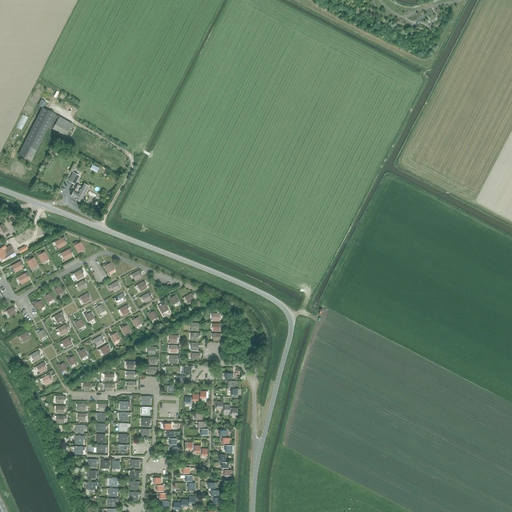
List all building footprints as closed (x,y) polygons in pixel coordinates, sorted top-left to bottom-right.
[(45,111),(41,108),(17,155),(30,161),(47,127),(65,137),(71,125),(54,115),(45,111)] [(80,176),(73,172),(68,181),(75,185),(80,176)] [(78,193),(74,191),(71,197),(74,199),(80,202),(88,187),(83,184),(78,193)] [(58,249),(66,245),(63,241),(65,240),(64,237),(62,238),(55,242),(58,249)] [(85,250),(81,242),(76,244),(75,242),(73,244),(74,246),(78,253),(85,250)] [(0,257),(2,261),(14,252),(10,246),(6,248),(5,246),(0,248),(0,257)] [(64,261),(72,256),(70,252),(72,251),(70,248),(68,250),(68,249),(61,254),(64,261)] [(49,259),(45,252),(40,254),(39,252),(37,254),(38,256),(42,263),(49,259)] [(38,265),(34,258),(29,260),(28,258),(26,260),(27,261),(27,262),(31,269),(38,265)] [(11,266),(15,273),(23,269),(20,264),(22,263),(21,261),(19,262),(11,266)] [(108,274),(115,270),(111,263),(106,265),(105,264),(103,265),(108,274)] [(82,272),(83,271),(82,269),(74,274),(77,280),(84,277),(82,272)] [(139,273),(141,272),(140,270),(132,275),(135,281),(142,278),(139,273)] [(17,277),(21,284),(29,280),(26,276),(28,275),(27,272),(25,273),(17,277)] [(84,283),(86,282),(85,280),(77,284),(80,291),(87,287),(84,283)] [(118,284),(119,283),(118,281),(110,285),(114,292),(120,288),(118,284)] [(144,284),(146,283),(145,281),(137,286),(140,292),(147,289),(144,284)] [(58,296),(64,292),(60,286),(56,288),(55,286),(53,288),(58,296)] [(149,295),(151,294),(150,292),(142,297),(145,303),(152,299),(149,295)] [(48,303),(54,299),(51,293),(46,295),(45,294),(43,295),(48,303)] [(88,296),(90,295),(88,293),(80,297),(84,304),(90,300),(88,296)] [(192,296),(194,295),(192,293),(184,297),(188,304),(195,300),(192,296)] [(115,298),(118,304),(119,304),(125,301),(123,297),(124,296),(123,294),(115,298)] [(173,305),(175,304),(179,302),(175,295),(171,298),(170,296),(168,297),(173,305)] [(38,310),(45,307),(41,300),(37,303),(36,301),(34,302),(38,310)] [(162,314),(169,310),(165,304),(161,306),(160,305),(158,306),(162,314)] [(98,315),(105,311),(101,305),(97,307),(96,306),(94,307),(98,315)] [(127,308),(129,307),(128,305),(120,309),(123,316),(129,312),(127,308)] [(13,309),(15,309),(14,306),(6,311),(9,317),(16,314),(13,309)] [(152,321),(158,317),(155,311),(150,313),(149,312),(147,313),(152,321)] [(62,315),(63,314),(62,312),(54,317),(58,323),(64,319),(62,315)] [(88,322),(95,319),(91,312),(87,315),(86,313),(84,314),(88,322)] [(136,327),(142,323),(138,317),(134,319),(133,318),(131,319),(136,327)] [(78,330),(85,326),(81,319),(77,322),(76,320),(74,322),(78,330)] [(66,327),(67,326),(66,324),(58,329),(62,335),(68,332),(66,327)] [(125,335),(131,331),(127,325),(123,327),(122,326),(120,327),(125,335)] [(40,340),(47,336),(43,330),(39,332),(38,330),(36,331),(40,340)] [(27,334),(29,333),(28,331),(20,336),(24,342),(30,339),(27,334)] [(114,343),(120,339),(117,332),(112,335),(112,333),(109,335),(114,343)] [(101,338),(103,338),(101,335),(93,340),(97,347),(104,343),(101,338)] [(69,340),(71,339),(70,337),(62,341),(65,348),(72,344),(69,340)] [(108,347),(110,346),(108,344),(100,349),(104,355),(110,352),(108,347)] [(81,359),(88,355),(84,349),(80,351),(79,350),(77,351),(81,359)] [(38,354),(40,353),(39,350),(31,355),(34,361),(41,358),(38,354)] [(71,366),(77,363),(73,356),(69,358),(68,357),(66,358),(71,366)] [(44,365),(46,364),(44,362),(36,367),(40,373),(47,370),(44,365)] [(61,373),(68,369),(64,362),(60,365),(59,363),(57,364),(61,373)] [(50,377),(51,376),(50,374),(42,378),(46,385),(52,381),(50,377)] [(151,421),(151,418),(142,418),(142,426),(149,426),(149,421),(151,421)]
